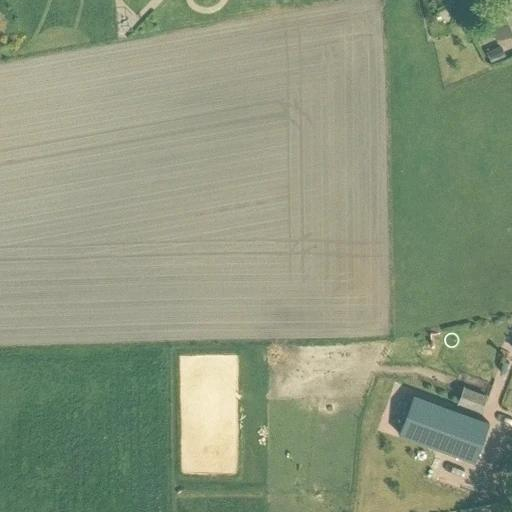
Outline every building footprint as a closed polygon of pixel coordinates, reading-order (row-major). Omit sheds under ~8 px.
[(511,0),(501,0),(501,1),(482,9),(496,40),(511,32),(511,0)] [(485,51),(490,62),(505,56),(500,44),(485,51)] [(511,330),(508,328),(496,356),(511,362),(504,379),(511,382),(511,330)] [(467,406),(473,390),(463,386),(456,402),(467,406)] [(411,394),(397,433),(473,461),(488,422),(411,394)] [(486,500),(496,473),(423,446),(414,473),(486,500)]
